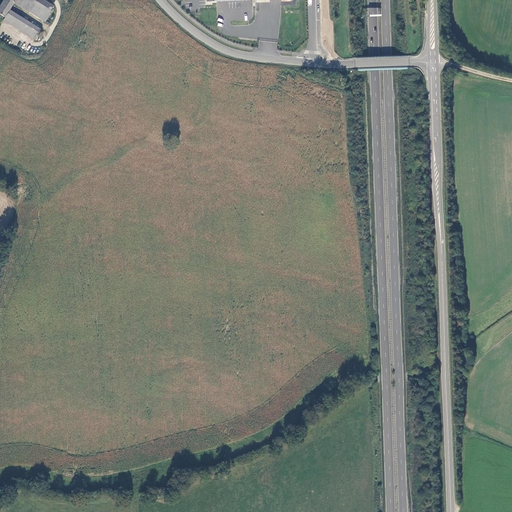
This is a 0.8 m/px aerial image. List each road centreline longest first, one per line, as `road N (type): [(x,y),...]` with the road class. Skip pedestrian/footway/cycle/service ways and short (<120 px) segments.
road 1 (trunk): [(403,511),(384,0)]
road 2 (trunk): [(372,0),(390,511)]
road 3 (tertiary): [(434,62),(450,511)]
road 4 (unclassified): [(311,63),(225,50),(160,0)]
road 5 (unclassified): [(434,62),(311,63)]
